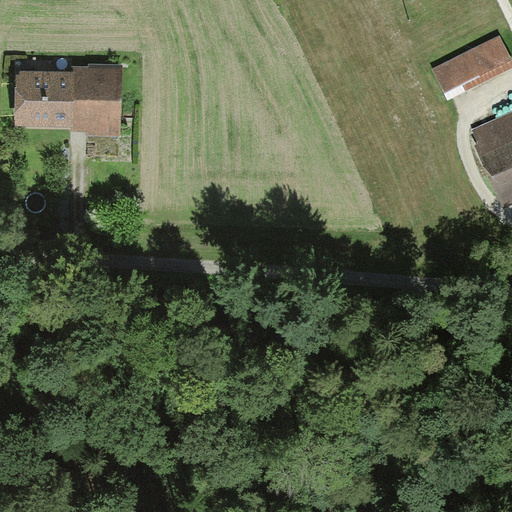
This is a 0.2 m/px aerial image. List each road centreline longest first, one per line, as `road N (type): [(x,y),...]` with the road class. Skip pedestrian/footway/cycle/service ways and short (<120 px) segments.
road 1 (unclassified): [(0,255),(511,290)]
road 2 (track): [(511,78),(464,115),(458,143),(486,200),(511,227)]
